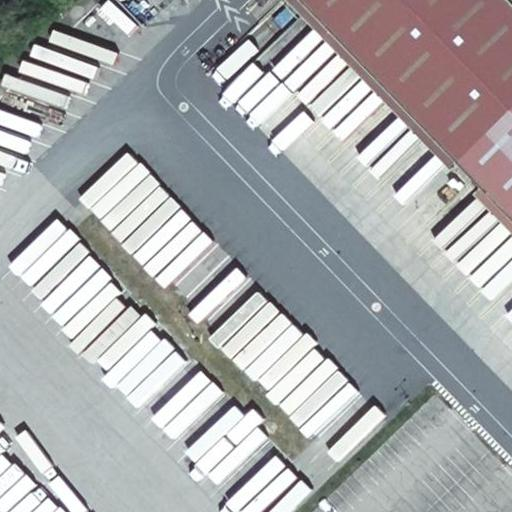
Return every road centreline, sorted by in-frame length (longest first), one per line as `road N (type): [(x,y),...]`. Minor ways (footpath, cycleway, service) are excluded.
road 1 (unknown): [(422,336),(255,511)]
road 2 (unknown): [(0,349),(155,511)]
road 3 (unknown): [(162,68),(0,207)]
road 4 (unknown): [(350,511),(473,388)]
